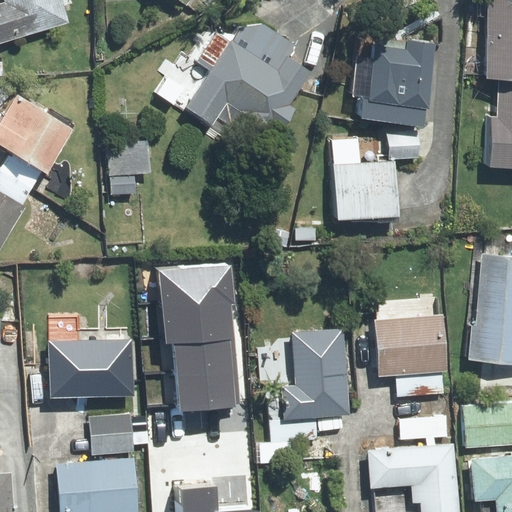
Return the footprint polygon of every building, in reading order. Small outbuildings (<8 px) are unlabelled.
[(0,0),(0,42),(69,22),(62,0),(0,0)] [(391,0),(396,10),(422,0),(391,0)] [(511,0),(487,0),(487,79),(499,79),(511,79),(511,0)] [(220,110),(264,138),(274,122),(283,128),(296,108),(290,105),(311,72),(288,57),(295,45),(261,24),(241,27),(190,106),(213,121),(220,110)] [(406,49),(376,46),(375,58),(357,56),(352,97),(363,98),(361,119),(424,126),(426,108),(429,109),(436,43),(407,40),(406,49)] [(0,63),(0,80),(8,80),(9,64),(0,63)] [(511,79),(499,79),(497,117),(490,116),(488,169),(511,169),(511,79)] [(18,96),(0,125),(0,143),(11,150),(43,170),(47,172),(73,129),(18,96)] [(416,132),(387,134),(389,159),(418,157),(416,132)] [(400,217),(396,161),(361,164),(359,139),(332,140),(338,221),(400,217)] [(130,175),(145,175),(145,145),(104,144),(103,196),(130,196),(130,175)] [(11,150),(0,167),(0,188),(23,203),(43,170),(11,150)] [(0,248),(26,206),(23,203),(0,188),(0,248)] [(293,219),(291,242),(314,244),(316,221),(293,219)] [(471,326),(468,360),(511,363),(511,257),(483,255),(477,326),(471,326)] [(227,259),(153,262),(155,294),(229,291),(227,259)] [(229,291),(155,294),(156,326),(165,326),(230,323),(229,291)] [(376,320),(380,375),(396,374),(442,371),(447,370),(443,315),(376,320)] [(230,323),(165,326),(167,363),(232,361),(230,323)] [(296,386),(282,387),(285,420),(316,418),(351,415),(344,328),(292,332),(296,386)] [(132,339),(49,341),(51,398),(133,395),(132,339)] [(232,361),(167,363),(168,403),(234,400),(232,361)] [(442,371),(396,374),(398,397),(443,393),(442,371)] [(511,403),(463,407),(466,447),(511,443),(511,403)] [(131,414),(90,417),(92,454),(134,451),(131,414)] [(400,419),(401,440),(447,437),(445,416),(400,419)] [(317,439),(316,418),(285,420),(269,421),(271,442),(317,439)] [(287,444),(255,443),(254,463),(286,464),(287,444)] [(411,485),(413,503),(422,502),(422,511),(458,511),(454,444),(368,450),(371,488),(411,485)] [(511,511),(511,458),(474,461),(477,500),(497,498),(497,511),(511,511)] [(138,511),(134,459),(57,466),(61,511),(138,511)] [(0,511),(13,511),(11,473),(0,474),(0,511)] [(175,483),(177,511),(215,511),(215,507),(212,480),(175,483)]
